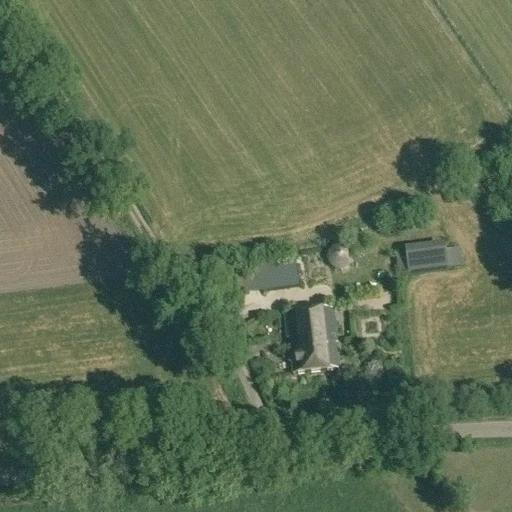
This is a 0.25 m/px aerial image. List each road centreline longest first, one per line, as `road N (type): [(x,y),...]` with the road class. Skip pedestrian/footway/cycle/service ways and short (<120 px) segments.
road 1 (track): [(271,446),(248,379),(4,0)]
road 2 (unclassified): [(511,423),(0,476)]
